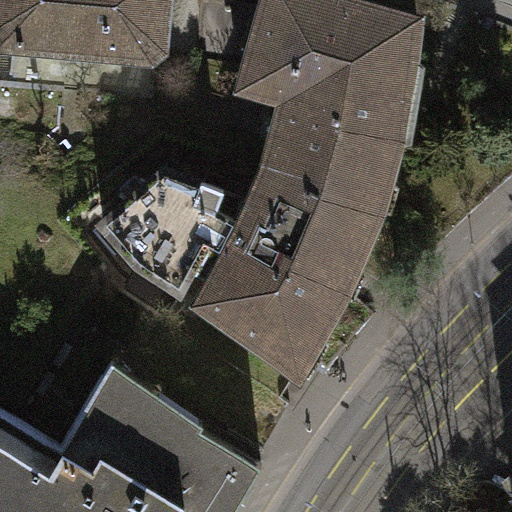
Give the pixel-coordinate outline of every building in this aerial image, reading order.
[(0,0),(0,45),(152,59),(163,49),(167,0),(0,0)] [(167,0),(163,49),(198,57),(202,0),(167,0)] [(263,6),(234,0),(202,0),(198,57),(246,67),(263,6)] [(265,167),(379,209),(398,140),(409,137),(422,65),(411,58),(417,18),(355,0),(264,0),(263,6),(246,67),(241,87),(295,102),(292,112),(281,111),(265,167)] [(379,209),(265,167),(241,222),(217,209),(225,190),(165,167),(103,222),(141,265),(183,291),(194,271),(210,280),(197,302),(297,371),(342,295),(379,209)] [(0,511),(232,511),(262,462),(202,425),(204,421),(112,358),(63,444),(0,406),(0,511)]
